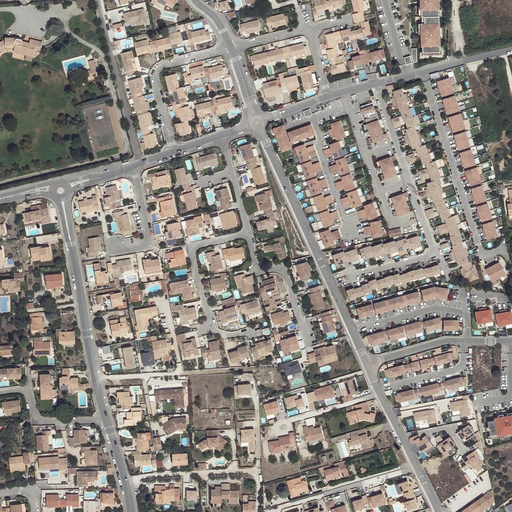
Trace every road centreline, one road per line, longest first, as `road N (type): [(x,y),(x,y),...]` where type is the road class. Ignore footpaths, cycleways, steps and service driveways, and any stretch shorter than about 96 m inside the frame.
road 1 (residential): [(256,122),(365,363)]
road 2 (residential): [(422,71),(482,254),(505,248)]
road 3 (residential): [(254,331),(230,335),(209,326),(192,259),(200,243),(245,229)]
road 4 (secondary): [(71,244),(106,421)]
road 5 (residential): [(436,250),(374,83)]
road 6 (residential): [(98,0),(139,163)]
road 7 (residential): [(229,47),(155,74),(173,151)]
road 8 (residential): [(406,219),(388,217),(343,91)]
road 9 (residential): [(511,339),(432,342),(365,363)]
road 10 (residential): [(349,236),(309,102)]
road 11 (residential): [(309,341),(290,277),(259,267),(245,229)]
road 12 (residential): [(284,505),(415,467)]
road 13 (residential): [(0,392),(26,392),(39,419),(106,421)]
